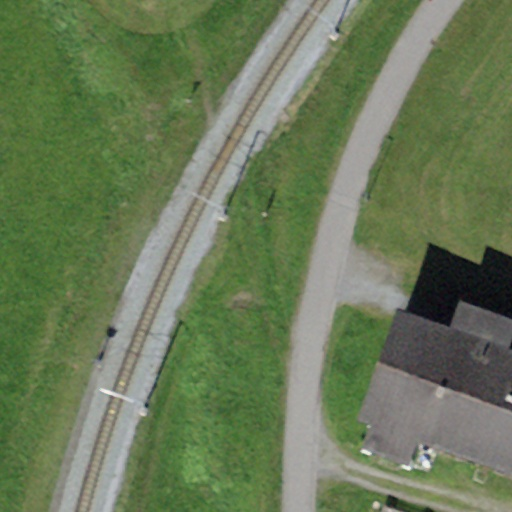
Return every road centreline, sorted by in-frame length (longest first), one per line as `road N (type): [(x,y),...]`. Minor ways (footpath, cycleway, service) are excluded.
road 1 (residential): [(302,511),(307,382),(339,232),(386,113),(456,0)]
road 2 (track): [(307,382),(264,292),(205,72)]
